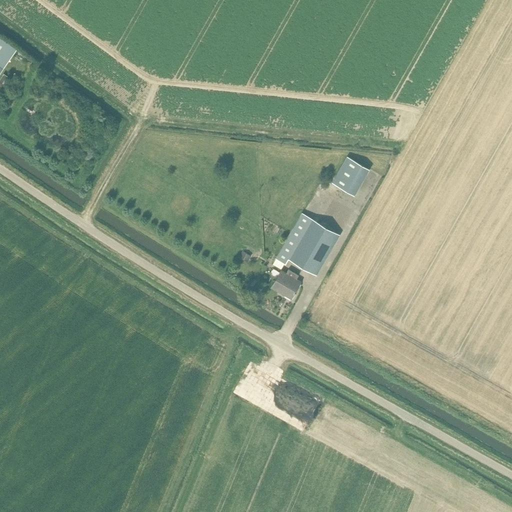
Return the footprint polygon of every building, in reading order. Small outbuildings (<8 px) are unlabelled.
[(3,74),(0,78),(0,88),(8,77),(3,74)] [(347,156),(331,182),(354,195),(369,169),(347,156)] [(276,258),(272,264),(281,269),(284,263),(285,264),(288,258),(316,275),(321,266),(339,236),(311,220),(301,214),(284,245),(280,250),(276,258)] [(239,248),(246,251),(249,245),(242,242),(239,248)] [(239,258),(247,262),(251,255),(243,251),(239,258)] [(298,276),(294,273),(288,270),(286,273),(281,270),(271,287),(291,298),(294,293),(295,294),(296,292),(295,291),(300,282),(296,279),(298,276)]
